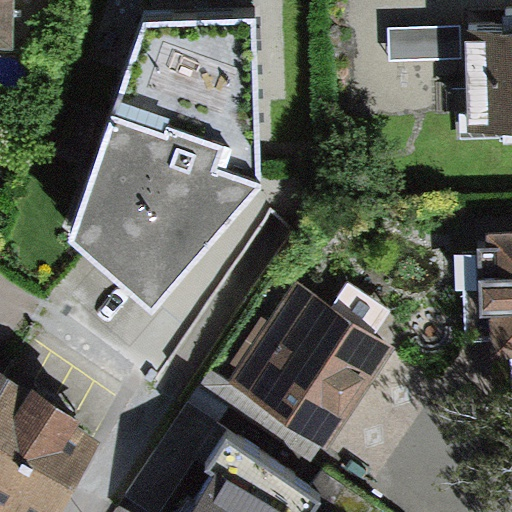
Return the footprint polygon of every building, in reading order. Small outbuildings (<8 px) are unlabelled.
[(254,9),(138,12),(63,235),(143,304),(257,173),(254,9)] [(511,25),(464,23),(459,122),(511,124),(511,25)] [(511,223),(481,223),(480,352),(511,352),(511,223)] [(391,337),(287,277),(224,386),(328,446),(391,337)] [(0,375),(0,508),(6,511),(52,511),(102,432),(3,371),(0,375)] [(166,511),(294,511),(198,457),(166,511)]
